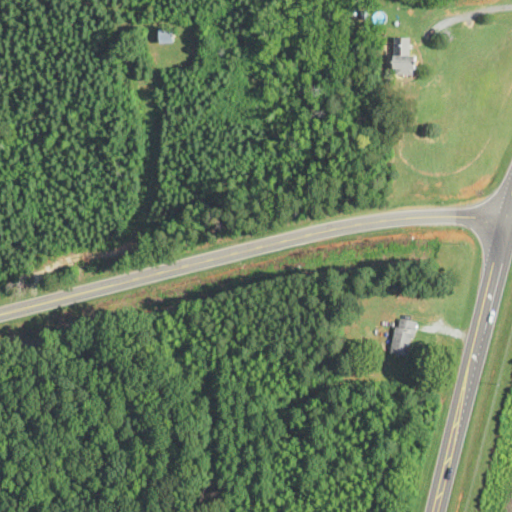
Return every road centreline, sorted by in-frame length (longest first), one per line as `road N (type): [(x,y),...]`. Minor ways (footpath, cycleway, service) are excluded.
road 1 (tertiary): [(0,315),(398,218),(506,219)]
road 2 (primary): [(436,511),(511,201)]
